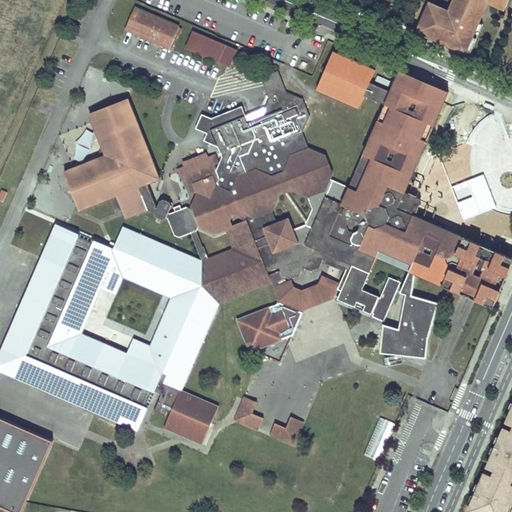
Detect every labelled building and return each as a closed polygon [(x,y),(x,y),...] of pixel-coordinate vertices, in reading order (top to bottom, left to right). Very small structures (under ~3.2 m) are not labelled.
[(478,16),(484,2),(485,3),(486,0),(492,0),(492,2),(499,5),(501,0),(507,3),(508,0),(453,0),(448,12),(443,10),(444,8),(434,3),(427,17),(425,15),(417,32),(465,53),(481,17),(478,16)] [(427,17),(434,3),(431,2),(425,15),(427,17)] [(478,16),(481,17),(487,4),(485,3),(484,2),(478,16)] [(136,6),(128,26),(180,49),(187,33),(174,27),(167,24),(169,20),(136,6)] [(176,22),(169,19),(169,20),(167,24),(174,27),(176,22)] [(237,50),(193,31),(186,47),(230,66),(237,50)] [(377,69),(334,50),(317,90),(361,108),(366,95),(372,81),(377,69)] [(308,64),(301,61),(299,67),(305,70),(308,64)] [(291,154),(309,147),(303,132),(311,115),(304,98),(287,91),(279,70),(261,76),(270,98),(263,115),(250,119),(242,106),(213,118),(202,115),(197,129),(206,134),(205,141),(218,147),(224,160),(218,171),(222,178),(218,186),(232,191),(238,175),(247,172),(256,168),(273,176),(284,171),(291,154)] [(359,191),(350,187),(343,205),(347,207),(369,216),(372,209),(383,206),(391,186),(407,193),(431,141),(424,139),(432,123),(437,126),(452,92),(401,70),(392,91),(372,81),(366,95),(386,104),(392,107),(386,123),(379,120),(363,154),(373,159),(359,191)] [(129,98),(89,114),(105,155),(63,172),(79,212),(117,197),(126,220),(149,211),(139,188),(149,184),(161,179),(129,98)] [(392,107),(386,104),(379,120),(386,123),(392,107)] [(437,126),(432,123),(424,139),(431,141),(437,126)] [(207,152),(182,162),(184,166),(177,169),(180,178),(185,177),(190,191),(197,193),(190,209),(192,210),(199,225),(198,227),(216,235),(227,231),(226,228),(233,225),(231,221),(234,216),(245,221),(248,220),(246,215),(256,220),(274,212),(280,195),(292,191),(309,198),(327,191),(332,179),(334,174),(327,154),(309,147),(291,154),(284,171),(273,176),(256,168),(247,172),(238,175),(232,191),(218,186),(222,178),(218,171),(216,165),(220,163),(217,154),(209,157),(207,152)] [(373,159),(363,154),(350,187),(359,191),(373,159)] [(256,220),(249,222),(270,276),(281,271),(283,274),(291,278),(300,277),(304,267),(312,271),(321,268),(325,263),(326,260),(324,259),(321,255),(322,252),(306,245),(326,198),(343,205),(350,187),(332,179),(327,191),(309,198),(313,208),(307,224),(295,229),(301,243),(274,254),(264,228),(278,222),(274,212),(256,220)] [(158,206),(149,184),(139,188),(149,211),(156,212),(157,217),(163,219),(166,217),(169,218),(174,235),(180,238),(192,233),(197,230),(198,227),(199,225),(192,210),(190,209),(187,207),(170,214),(172,206),(170,201),(163,199),(160,201),(158,206)] [(400,209),(407,193),(391,186),(383,206),(389,209),(392,217),(389,224),(408,232),(416,216),(400,209)] [(423,200),(407,193),(400,209),(416,216),(423,200)] [(343,205),(326,198),(306,245),(322,252),(349,264),(354,265),(371,273),(377,258),(361,251),(361,246),(356,243),(354,246),(331,236),(341,213),(344,214),(347,207),(343,205)] [(389,209),(383,206),(372,209),(369,216),(372,226),(379,228),(389,224),(392,217),(389,209)] [(369,216),(347,207),(344,214),(345,217),(352,221),(355,219),(360,222),(362,227),(360,233),(357,234),(354,240),(356,243),(361,246),(364,245),(372,226),(369,216)] [(349,226),(352,221),(345,217),(344,214),(341,213),(331,236),(354,246),(356,243),(354,240),(357,234),(351,231),(349,226)] [(379,228),(372,226),(364,245),(361,246),(361,251),(377,258),(381,251),(413,265),(409,272),(419,276),(446,288),(449,279),(453,270),(450,260),(459,256),(463,246),(467,237),(416,216),(408,232),(389,224),(379,228)] [(278,222),(264,228),(274,254),(301,243),(295,229),(290,217),(278,222)] [(209,258),(202,260),(203,286),(221,304),(273,283),(270,276),(249,222),(248,220),(245,221),(233,225),(226,228),(227,231),(233,249),(209,258)] [(80,234),(56,224),(0,354),(0,371),(138,432),(148,409),(27,356),(80,234)] [(124,227),(114,249),(124,278),(172,299),(151,346),(163,374),(167,375),(164,383),(182,390),(221,304),(203,286),(202,260),(124,227)] [(197,230),(192,233),(202,260),(209,258),(205,246),(203,246),(197,230)] [(95,241),(80,234),(27,356),(148,409),(155,392),(50,348),(95,241)] [(467,237),(463,246),(472,250),(476,241),(467,237)] [(114,249),(95,241),(50,348),(155,392),(163,374),(151,346),(134,338),(129,353),(83,333),(103,288),(117,294),(124,278),(114,249)] [(463,246),(459,256),(465,258),(478,264),(481,256),(486,245),(476,241),(472,250),(463,246)] [(381,251),(377,258),(409,272),(413,265),(381,251)] [(321,255),(324,259),(326,260),(325,263),(346,272),(349,264),(322,252),(321,255)] [(511,256),(500,252),(496,262),(492,270),(505,276),(511,278),(511,277),(511,266),(508,265),(511,256)] [(478,264),(465,258),(459,272),(473,278),(466,292),(481,298),(487,284),(499,289),(505,276),(492,270),(496,262),(481,256),(478,264)] [(354,265),(349,264),(346,272),(342,283),(339,289),(343,290),(354,265)] [(371,273),(354,265),(343,290),(339,300),(357,307),(359,302),(367,306),(364,311),(372,314),(372,313),(380,296),(364,289),(371,273)] [(459,272),(453,270),(449,279),(458,283),(454,291),(465,296),(466,292),(473,278),(459,272)] [(280,302),(303,312),(335,299),(339,289),(342,283),(324,275),(319,284),(303,290),(295,287),(291,278),(283,274),(281,271),(270,276),(273,283),(280,302)] [(419,276),(409,272),(401,293),(407,295),(400,329),(384,324),(381,352),(428,355),(429,340),(441,301),(414,293),(416,283),(419,276)] [(458,283),(449,279),(446,288),(454,291),(458,283)] [(499,289),(487,284),(481,298),(479,302),(490,307),(494,298),(502,302),(506,292),(499,289)] [(280,302),(237,320),(250,353),(293,336),(303,312),(280,302)] [(367,370),(362,384),(374,389),(379,374),(367,370)] [(163,374),(155,392),(162,395),(155,412),(166,416),(168,411),(172,413),(182,390),(164,383),(167,375),(163,374)] [(220,406),(182,390),(172,413),(165,429),(203,445),(220,406)] [(246,397),(236,420),(259,430),(264,418),(253,414),(257,402),(246,397)] [(331,503),(373,405),(354,397),(313,495),(331,503)] [(511,410),(507,423),(511,425),(511,429),(511,432),(504,429),(488,466),(495,469),(492,476),(485,473),(468,511),(470,511),(506,511),(511,500),(511,485),(509,484),(511,477),(511,410)] [(276,423),(271,435),(294,445),(303,422),(291,417),(286,428),(276,423)] [(382,460),(393,422),(378,417),(366,456),(382,460)] [(0,501),(23,511),(53,442),(0,419),(0,501)] [(53,461),(71,468),(77,453),(59,446),(53,461)] [(87,464),(90,449),(84,447),(80,462),(87,464)] [(97,488),(100,476),(89,473),(86,484),(97,488)] [(97,495),(99,488),(84,485),(83,492),(97,495)]
